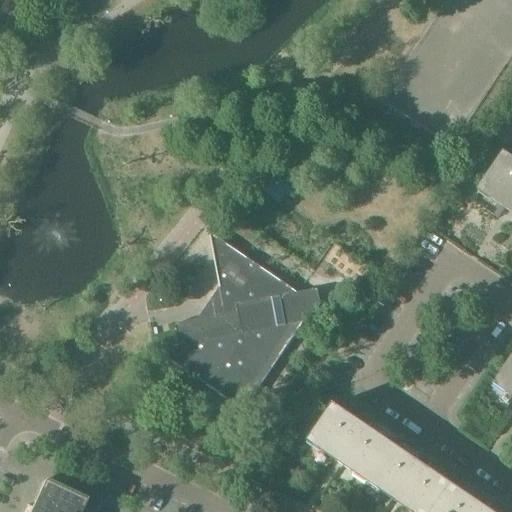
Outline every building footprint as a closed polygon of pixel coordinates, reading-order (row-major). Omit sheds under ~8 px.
[(479,191),(511,213),(511,158),(504,153),(479,191)] [(283,155),(253,193),(272,208),(302,171),(283,155)] [(154,351),(154,352),(160,351),(161,355),(160,356),(237,408),(238,407),(242,406),(243,412),(244,411),(243,406),(247,405),(248,406),(300,329),(299,329),(298,325),(323,320),(318,290),(292,295),(292,291),(292,290),(216,238),(216,239),(212,240),(210,234),(209,234),(220,290),(206,311),(207,319),(176,325),(180,346),(154,351)] [(511,359),(495,385),(511,397),(511,359)] [(367,483),(393,445),(368,428),(372,423),(362,416),(359,421),(333,404),(307,442),(367,483)] [(409,511),(434,511),(453,486),(427,468),(431,463),(421,457),(418,462),(393,445),(367,483),(409,511)] [(81,511),(87,500),(45,481),(32,509),(27,506),(24,511),(81,511)] [(491,511),(487,509),(490,504),(481,497),(477,502),(453,486),(434,511),(491,511)]
